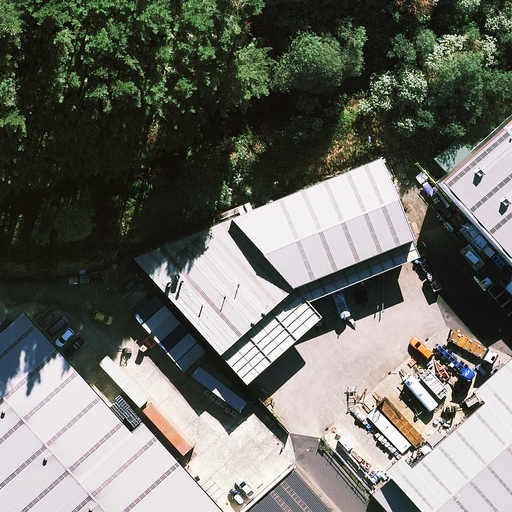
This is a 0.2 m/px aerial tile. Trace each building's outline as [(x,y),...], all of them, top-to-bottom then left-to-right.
[(511,111),(436,178),(511,263),(511,111)] [(374,152),(125,245),(242,372),(312,315),(292,290),(410,246),(374,152)] [(0,308),(0,511),(168,511),(186,496),(118,420),(108,428),(0,308)] [(496,511),(511,498),(511,364),(508,361),(373,482),(400,511),(496,511)] [(340,511),(297,464),(243,511),(340,511)]
